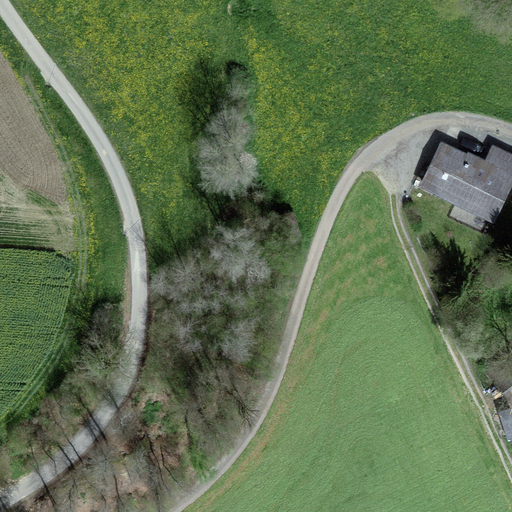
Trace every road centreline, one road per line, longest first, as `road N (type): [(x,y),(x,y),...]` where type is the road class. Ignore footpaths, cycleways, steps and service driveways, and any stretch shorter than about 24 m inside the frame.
road 1 (track): [(0,0),(113,165),(138,248),(141,294),(133,351),(105,412),(64,458),(0,499)]
road 2 (track): [(511,476),(363,157)]
